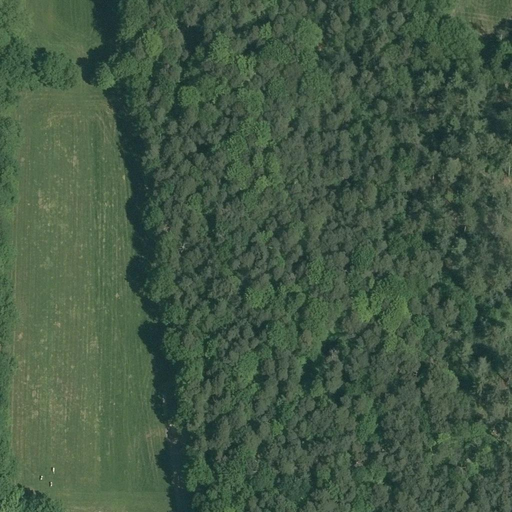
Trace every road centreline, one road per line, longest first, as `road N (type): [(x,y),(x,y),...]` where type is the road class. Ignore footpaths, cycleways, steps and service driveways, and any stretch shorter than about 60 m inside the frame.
road 1 (track): [(511,328),(413,309),(396,211),(402,110),(389,70),(334,0)]
road 2 (track): [(511,40),(482,35),(450,161),(425,194),(396,211)]
